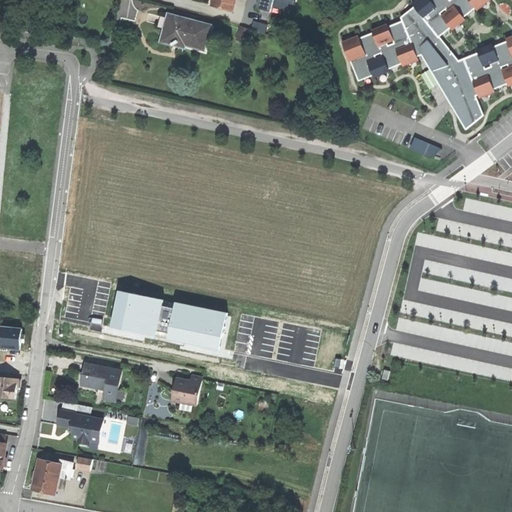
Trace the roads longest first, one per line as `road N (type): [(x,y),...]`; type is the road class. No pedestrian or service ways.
road 1 (residential): [(11,51),(64,57),(74,74),(32,409),(10,502)]
road 2 (residential): [(326,511),(396,232),(405,216),(511,139)]
